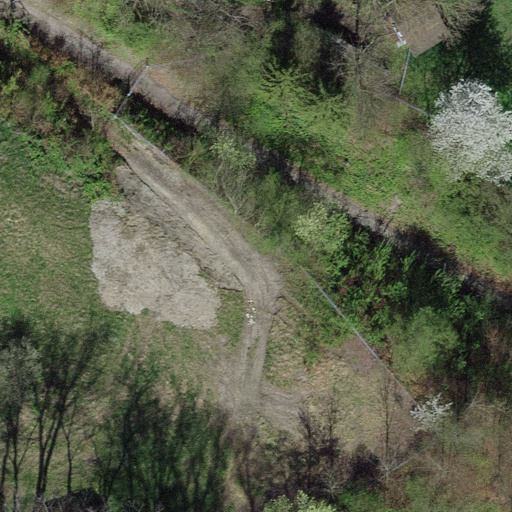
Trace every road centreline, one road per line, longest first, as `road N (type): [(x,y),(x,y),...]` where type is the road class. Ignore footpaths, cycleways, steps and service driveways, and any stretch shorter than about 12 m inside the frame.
road 1 (track): [(0,3),(511,307)]
road 2 (track): [(138,0),(301,36)]
road 3 (track): [(124,144),(0,46)]
